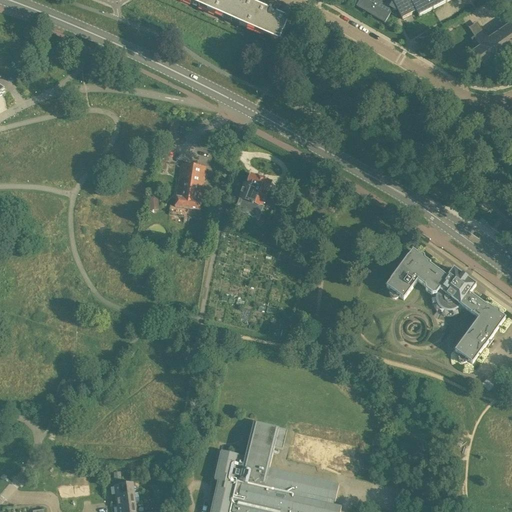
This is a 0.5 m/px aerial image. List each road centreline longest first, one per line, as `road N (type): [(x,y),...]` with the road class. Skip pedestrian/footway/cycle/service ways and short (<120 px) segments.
road 1 (primary): [(252,111),(8,0)]
road 2 (residential): [(511,96),(459,92),(297,0)]
road 3 (residential): [(199,318),(226,158),(252,111)]
road 4 (primary): [(434,214),(252,111)]
